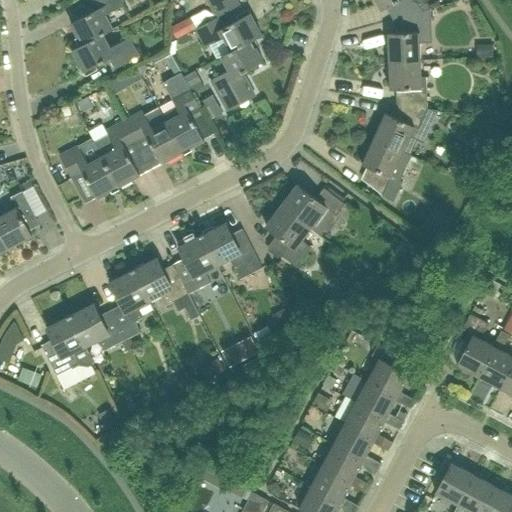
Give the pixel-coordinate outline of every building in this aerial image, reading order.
[(78,37),(82,44),(82,45),(102,34),(102,35),(112,29),(105,15),(123,5),(120,0),(90,0),(96,10),(70,24),(77,37),(78,37)] [(206,0),(216,18),(218,16),(239,5),(236,0),(206,0)] [(372,0),(379,12),(390,6),(398,18),(430,9),(425,0),(372,0)] [(430,9),(398,18),(399,33),(386,34),(387,61),(420,60),(419,43),(432,42),(431,9),(430,9)] [(216,18),(195,29),(205,47),(223,37),(231,51),(251,41),(262,35),(250,13),(224,27),(218,16),(216,18)] [(109,48),(102,35),(102,34),(82,45),(82,44),(71,50),(83,72),(109,58),(115,69),(138,56),(128,38),(109,48)] [(255,48),(251,41),(231,51),(221,56),(229,70),(210,80),(221,99),(231,93),(234,99),(252,90),(243,73),(263,61),(256,48),(255,48)] [(493,57),(493,44),(472,45),(473,58),(493,57)] [(420,78),(420,60),(387,61),(388,90),(401,90),(401,104),(425,110),(425,78),(420,78)] [(195,70),(183,77),(189,89),(202,82),(195,70)] [(179,114),(166,122),(184,154),(182,151),(190,147),(190,148),(204,140),(190,114),(200,109),(189,89),(183,77),(172,83),(177,92),(169,96),(179,114)] [(383,113),(371,139),(402,152),(413,127),(416,130),(427,135),(438,110),(425,110),(401,104),(395,119),(383,113)] [(71,115),(68,105),(59,108),(62,118),(71,115)] [(142,111),(124,121),(136,143),(146,138),(161,163),(182,152),(183,154),(184,154),(166,122),(158,107),(144,115),(142,111)] [(94,142),(102,156),(101,156),(119,189),(118,186),(139,175),(125,149),(136,143),(124,121),(105,130),(107,135),(94,142)] [(119,189),(101,156),(94,143),(91,138),(78,145),(59,155),(71,178),(82,172),(96,198),(110,191),(110,190),(117,186),(119,189)] [(371,139),(360,164),(371,170),(365,183),(385,199),(398,170),(395,167),(402,152),(371,139)] [(281,205),(310,228),(319,235),(322,231),(327,232),(338,217),(337,213),(345,204),(323,187),(315,198),(297,184),(281,205)] [(0,214),(0,237),(6,249),(32,235),(26,223),(36,217),(21,190),(10,197),(15,206),(0,214)] [(89,230),(109,222),(101,199),(80,207),(89,230)] [(301,240),(310,228),(281,205),(265,227),(283,240),(274,252),(296,268),(311,248),(301,240)] [(203,233),(201,234),(217,265),(229,259),(239,278),(261,267),(242,230),(231,235),(225,224),(204,235),(203,233)] [(184,259),(173,264),(199,316),(188,294),(210,283),(204,271),(217,265),(201,234),(198,235),(199,238),(179,248),(184,259)] [(132,268),(148,300),(160,294),(166,305),(175,301),(179,310),(185,307),(192,320),(199,316),(173,264),(162,270),(156,258),(135,269),(134,267),(132,268)] [(148,300),(132,268),(129,270),(130,272),(109,283),(120,305),(109,311),(124,340),(139,333),(134,321),(141,318),(135,306),(148,300)] [(124,340),(109,311),(99,316),(93,305),(72,315),(72,314),(69,315),(85,346),(97,340),(103,351),(124,340)] [(85,346),(69,315),(66,316),(67,318),(46,329),(51,340),(41,345),(56,375),(78,364),(88,364),(93,361),(85,346)] [(478,319),(471,315),(462,331),(469,335),(478,319)] [(456,365),(478,377),(494,347),(492,346),(479,338),(487,324),(479,319),(470,335),(472,336),(456,365)] [(259,332),(264,347),(279,342),(274,327),(259,332)] [(478,377),(499,389),(511,365),(511,356),(501,350),(509,335),(500,331),(492,346),(494,347),(478,377)] [(372,355),(378,358),(366,381),(397,397),(395,400),(411,409),(415,401),(399,392),(408,376),(401,372),(407,361),(377,345),(372,355)] [(511,365),(499,389),(511,395),(511,365)] [(29,372),(26,381),(44,387),(47,378),(29,372)] [(366,381),(355,402),(385,418),(383,422),(399,430),(403,422),(388,414),(395,400),(397,397),(366,381)] [(331,402),(317,394),(311,405),(325,413),(331,402)] [(344,423),(374,439),(372,443),(387,451),(391,443),(376,435),(383,422),(385,418),(355,402),(345,397),(334,418),(344,423)] [(344,423),(332,445),(362,460),(360,464),(375,472),(380,464),(365,456),(372,443),(374,439),(344,423)] [(313,439),(297,430),(291,443),(306,451),(313,439)] [(332,445),(321,466),(351,481),(349,485),(365,493),(369,485),(354,476),(360,464),(362,460),(332,445)] [(458,505),(474,475),(452,463),(435,493),(458,505)] [(340,502),(338,506),(349,511),(355,511),(358,506),(343,497),(349,485),(351,481),(321,466),(315,477),(303,471),(299,479),(311,485),(310,487),(340,502)] [(458,505),(470,511),(481,511),(495,486),(474,475),(458,505)] [(227,486),(208,476),(204,484),(222,494),(225,489),(240,498),(245,489),(229,481),(227,486)] [(481,511),(508,511),(511,505),(511,495),(495,486),(481,511)] [(334,511),(338,506),(340,502),(310,487),(298,509),(303,511),(334,511)] [(267,501),(251,493),(247,501),(263,510),(267,501)]
